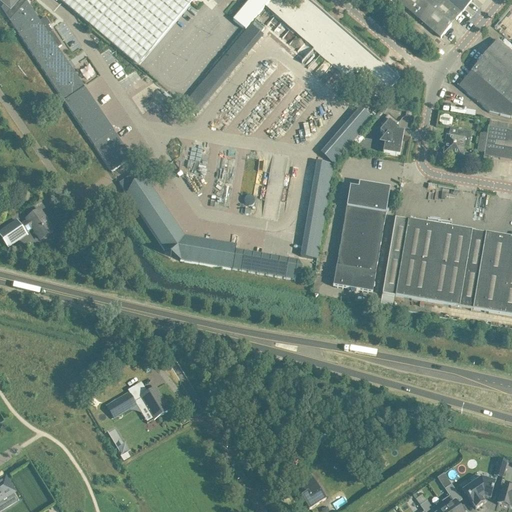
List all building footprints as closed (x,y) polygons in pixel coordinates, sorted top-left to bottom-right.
[(0,0),(0,2),(4,6),(1,9),(111,173),(132,159),(58,49),(62,47),(53,33),(48,27),(50,26),(45,19),(40,22),(26,2),(26,3),(22,0),(0,0)] [(58,0),(137,67),(193,0),(58,0)] [(250,0),(233,21),(244,30),(245,31),(250,25),(271,0),(250,0)] [(395,0),(440,39),(473,0),(395,0)] [(498,41),(472,72),(458,87),(466,94),(489,113),(511,119),(511,117),(511,53),(498,41)] [(381,124),(384,127),(380,132),(386,137),(383,154),(400,157),(404,132),(398,131),(399,130),(396,127),(398,124),(388,116),(381,124)] [(439,123),(443,126),(446,127),(451,125),(452,119),(448,116),(445,116),(440,118),(439,123)] [(484,154),(484,157),(511,162),(511,125),(490,122),(489,128),(487,135),(485,147),(484,154)] [(444,151),(447,155),(461,157),(463,149),(469,150),(469,145),(471,133),(457,130),(456,138),(447,137),(444,151)] [(481,134),(479,146),(485,147),(487,135),(481,134)] [(459,167),(469,169),(470,165),(476,166),(477,160),(467,159),(467,161),(470,162),(470,164),(460,162),(459,167)] [(138,172),(119,184),(127,195),(126,196),(164,252),(176,251),(180,262),(233,271),(237,247),(184,238),(147,182),(145,183),(138,172)] [(358,190),(350,189),(333,288),(372,295),(390,190),(359,184),(358,190)] [(274,210),(265,209),(263,217),(273,219),(274,210)] [(0,232),(0,236),(8,248),(26,235),(25,234),(32,229),(41,241),(54,232),(39,211),(26,220),(27,221),(20,226),(16,221),(0,232)] [(423,308),(424,304),(511,318),(511,239),(395,220),(380,308),(438,318),(438,314),(393,307),(394,302),(403,303),(403,300),(411,301),(410,305),(418,307),(419,303),(420,303),(420,307),(423,308)] [(162,400),(156,390),(140,399),(153,421),(167,412),(161,401),(162,400)] [(106,408),(113,420),(136,407),(129,394),(106,408)] [(127,453),(120,458),(123,462),(130,458),(127,453)] [(499,460),(494,476),(503,479),(508,463),(499,460)] [(301,498),(309,511),(326,500),(312,477),(307,480),(299,486),(303,492),(304,492),(306,495),(301,498)] [(5,480),(0,483),(0,503),(14,494),(5,480)] [(495,484),(481,480),(463,492),(475,510),(484,504),(482,500),(484,499),(490,501),(495,484)] [(497,506),(509,509),(511,498),(511,483),(511,484),(510,490),(502,488),(497,506)] [(449,497),(441,503),(446,511),(461,511),(456,505),(462,501),(452,486),(445,490),(449,497)] [(423,511),(446,511),(441,503),(432,509),(427,502),(420,507),(423,511)]
